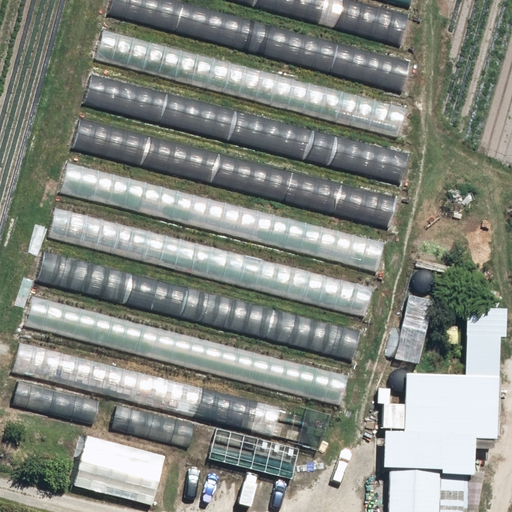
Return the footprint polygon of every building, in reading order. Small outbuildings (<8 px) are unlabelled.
[(111,0),(108,15),(405,95),(414,63),(183,0),(111,0)] [(226,0),(397,46),(406,13),(357,0),(226,0)] [(357,0),(406,13),(409,0),(357,0)] [(94,66),(394,136),(403,100),(103,30),(94,66)] [(82,113),(402,188),(412,147),(91,72),(82,113)] [(66,151),(387,226),(394,195),(74,120),(66,151)] [(383,244),(62,169),(56,195),(377,270),(383,244)] [(373,286),(52,210),(46,238),(366,314),(373,286)] [(413,271),(394,360),(418,365),(444,249),(428,245),(422,273),(413,271)] [(362,330),(42,255),(35,283),(356,359),(362,330)] [(348,375),(31,300),(24,330),(341,404),(348,375)] [(463,378),(404,376),(403,406),(388,406),(389,390),(377,389),(377,405),(382,405),(380,470),(389,471),(387,511),(476,511),(483,473),(472,473),(472,451),(491,452),(491,441),(494,441),(496,380),(497,380),(498,339),(504,339),(505,311),(465,309),(463,378)] [(14,376),(100,396),(119,400),(195,418),(217,423),(303,444),(310,413),(21,345),(14,376)] [(92,427),(100,396),(14,376),(6,406),(92,427)] [(188,449),(195,418),(119,400),(112,431),(188,449)] [(217,423),(208,461),(294,481),(303,444),(217,423)] [(163,457),(87,439),(75,488),(151,506),(163,457)]
